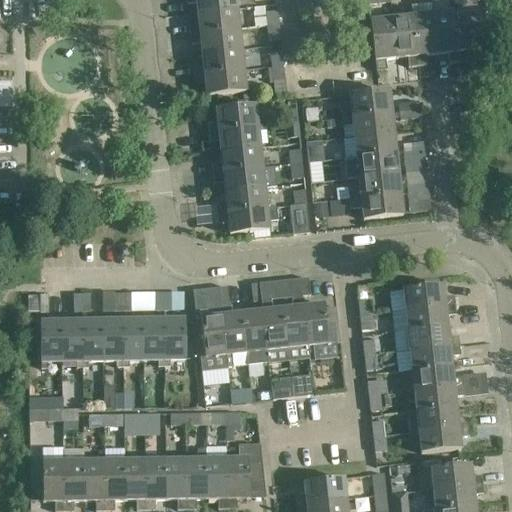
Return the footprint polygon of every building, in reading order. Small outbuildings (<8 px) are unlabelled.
[(197,16),(237,12),(235,0),(185,0),(186,6),(196,5),(197,16)] [(189,37),(239,32),(237,12),(197,16),(198,27),(188,28),(189,37)] [(474,12),(453,15),(458,64),(467,63),(466,53),(478,52),(474,12)] [(265,14),(267,29),(278,27),(277,13),(265,14)] [(458,64),(453,15),(432,17),(437,56),(447,55),(449,65),(458,64)] [(437,56),(432,17),(412,19),(417,69),(427,68),(426,58),(437,56)] [(417,69),(412,19),(392,21),(396,61),(407,60),(408,70),(417,69)] [(385,62),(396,61),(392,21),(370,24),(376,73),(386,72),(385,62)] [(278,27),(267,29),(269,43),(280,42),(278,27)] [(201,57),(241,52),(239,32),(189,37),(190,47),(200,46),(201,57)] [(194,78),(243,73),(241,52),(201,57),(202,67),(193,68),(194,78)] [(271,69),(283,68),(281,54),(270,55),(271,69)] [(283,68),(271,69),(273,84),(284,82),(283,68)] [(243,73),(194,78),(195,87),(205,86),(206,98),(245,94),(243,73)] [(341,113),(341,120),(391,115),(389,94),(349,98),(351,112),(341,113)] [(398,106),(399,114),(419,112),(418,104),(398,106)] [(207,126),(208,135),(257,130),(255,109),(215,113),(217,125),(207,126)] [(284,126),(285,126),(297,125),(296,111),(283,112),(284,126)] [(420,120),(419,112),(399,114),(400,123),(420,120)] [(393,135),(391,115),(341,120),(342,129),(352,127),(354,139),(393,135)] [(297,125),(285,126),(284,126),(286,141),(298,140),(297,125)] [(260,150),(257,130),(208,135),(209,145),(219,144),(220,154),(260,150)] [(346,161),(396,156),(393,135),(354,139),(355,153),(345,155),(346,161)] [(320,143),(305,145),(307,165),(323,163),(320,143)] [(403,147),(404,155),(423,153),(422,144),(403,147)] [(262,170),(260,150),(220,154),(221,166),(211,167),(212,176),(262,170)] [(287,153),(289,167),(301,166),(300,152),(287,153)] [(423,153),(404,155),(404,163),(424,161),(423,153)] [(398,176),(396,156),(346,161),(347,170),(357,169),(358,180),(398,176)] [(303,180),(301,166),(289,167),(290,182),(303,180)] [(224,195),(264,191),(262,170),(212,176),(213,186),(223,184),(224,195)] [(336,203),(349,202),(400,196),(398,176),(358,180),(360,192),(348,193),(347,189),(335,191),(336,203)] [(428,193),(427,185),(407,187),(408,195),(428,193)] [(217,216),(266,211),(264,191),(224,195),(226,206),(216,207),(217,216)] [(293,194),(294,207),(306,206),(304,192),(293,194)] [(429,201),(428,193),(408,195),(409,204),(429,201)] [(400,196),(349,202),(350,211),(362,210),(363,222),(402,218),(400,196)] [(306,206),(294,207),(294,208),(289,209),(292,238),(309,236),(306,206)] [(328,220),(327,206),(314,207),(315,221),(328,220)] [(217,216),(218,226),(228,225),(229,237),(269,232),(268,224),(277,223),(275,210),(266,211),(217,216)] [(300,282),(302,299),(310,298),(308,281),(300,282)] [(293,300),(302,299),(300,282),(291,283),(293,300)] [(259,286),(261,303),(269,303),(269,302),(267,285),(259,286)] [(261,303),(259,286),(250,287),(252,304),(261,303)] [(403,292),(405,313),(454,308),(453,299),(443,300),(442,288),(403,292)] [(230,306),(229,307),(227,290),(219,291),(220,302),(221,308),(230,307),(230,306)] [(209,292),(211,309),(221,308),(220,302),(219,291),(209,292)] [(163,313),(163,295),(154,296),(155,313),(163,313)] [(163,295),(163,313),(171,313),(171,295),(163,295)] [(114,314),(122,313),(122,296),(114,296),(114,314)] [(122,296),(122,313),(131,313),(130,296),(122,296)] [(48,315),(48,297),(39,297),(39,315),(48,315)] [(81,314),(81,297),(73,297),(73,314),(81,314)] [(90,297),(81,297),(81,314),(90,314),(90,297)] [(307,349),(303,309),(302,299),(293,300),(292,300),(293,311),(282,312),(287,351),(307,349)] [(269,303),(261,303),(262,314),(266,353),(287,351),(282,312),(271,313),(270,301),(269,302),(269,303)] [(358,303),(359,318),(370,317),(369,302),(358,303)] [(230,307),(221,308),(227,364),(232,363),(231,357),(246,356),(242,316),(231,317),(230,307)] [(324,307),(303,309),(307,349),(340,345),(336,310),(324,311),(324,307)] [(227,364),(221,308),(211,309),(212,319),(200,321),(201,326),(196,327),(201,374),(227,371),(227,364)] [(454,308),(405,313),(407,334),(447,329),(445,319),(455,317),(454,308)] [(242,316),(246,356),(266,353),(262,314),(242,316)] [(370,317),(359,318),(361,333),(372,332),(370,317)] [(164,369),(163,323),(143,324),(143,364),(157,363),(157,369),(164,369)] [(163,323),(164,369),(169,369),(169,363),(185,363),(184,323),(163,323)] [(102,364),(101,324),(81,325),(82,371),(88,371),(88,364),(102,364)] [(123,370),(122,324),(101,324),(102,364),(116,364),(116,370),(123,370)] [(143,364),(143,324),(122,324),(123,370),(129,370),(129,364),(143,364)] [(41,377),(61,377),(61,365),(60,325),(39,325),(39,329),(32,329),(32,369),(41,369),(41,371),(41,377)] [(82,371),(81,325),(60,325),(61,365),(77,365),(77,371),(82,371)] [(407,334),(409,354),(459,348),(458,339),(448,340),(447,329),(407,334)] [(362,344),(364,359),(375,358),(373,343),(362,344)] [(459,348),(409,354),(412,374),(451,369),(450,359),(460,358),(459,348)] [(375,358),(364,359),(365,374),(377,373),(375,358)] [(403,395),(414,394),(463,389),(462,379),(452,381),(451,369),(412,374),(401,375),(403,395)] [(483,375),(466,377),(468,396),(485,394),(483,375)] [(312,398),(310,378),(290,380),(293,400),(312,398)] [(290,380),(278,382),(281,402),(292,400),(290,380)] [(366,384),(368,399),(379,398),(379,396),(387,395),(385,382),(378,383),(366,384)] [(123,397),(114,397),(114,389),(103,389),(103,411),(124,411),(123,397)] [(463,389),(414,394),(416,414),(455,410),(454,399),(464,398),(463,389)] [(124,411),(132,411),(132,397),(123,397),(124,411)] [(389,397),(379,398),(368,399),(370,414),(381,413),(381,411),(391,410),(389,397)] [(51,412),(51,398),(30,398),(30,412),(47,412),(51,412)] [(241,398),(231,399),(231,407),(239,407),(242,406),(241,398)] [(416,414),(418,435),(468,429),(467,420),(457,421),(455,410),(416,414)] [(62,431),(63,431),(63,412),(51,412),(47,412),(47,424),(62,424),(62,431)] [(63,412),(63,431),(77,431),(77,424),(78,424),(78,412),(63,412)] [(169,428),(185,428),(185,416),(169,416),(169,428)] [(185,416),(185,428),(199,427),(199,416),(185,416)] [(211,427),(226,427),(225,416),(211,416),(211,427)] [(240,416),(225,416),(226,427),(241,427),(240,416)] [(103,429),(103,417),(87,418),(88,429),(103,429)] [(124,417),(103,417),(103,429),(124,429),(124,417)] [(129,429),(144,429),(144,417),(128,417),(129,429)] [(144,417),(144,429),(159,429),(159,417),(144,417)] [(371,425),(373,440),(384,439),(382,424),(371,425)] [(469,439),(468,429),(418,435),(421,456),(460,452),(459,440),(469,439)] [(384,439),(373,440),(374,455),(385,454),(384,439)] [(238,462),(226,462),(227,511),(236,511),(236,502),(248,502),(248,484),(263,484),(260,447),(238,448),(238,462)] [(185,463),(186,511),(195,511),(195,502),(207,502),(206,462),(205,451),(197,452),(197,462),(185,463)] [(226,462),(206,462),(207,502),(217,502),(217,511),(227,511),(226,462)] [(145,511),(145,463),(124,464),(125,478),(125,503),(136,503),(135,511),(145,511)] [(166,503),(165,474),(165,463),(145,463),(145,511),(154,511),(155,503),(166,503)] [(186,511),(185,463),(165,463),(165,474),(166,503),(176,503),(176,511),(186,511)] [(63,511),(64,502),(63,464),(42,465),(42,505),(54,504),(54,511),(63,511)] [(84,464),(63,464),(63,511),(73,511),(73,504),(84,504),(84,464)] [(104,511),(104,464),(84,464),(84,504),(95,504),(94,511),(104,511)] [(125,503),(125,478),(124,464),(104,464),(104,511),(113,511),(114,503),(125,503)] [(430,471),(432,492),(433,492),(482,487),(481,477),(471,479),(470,467),(430,471)] [(373,499),(385,497),(383,477),(371,478),(373,499)] [(296,507),(345,502),(343,481),(304,485),(305,497),(295,498),(296,507)] [(390,482),(391,497),(402,495),(401,481),(390,482)] [(432,492),(434,511),(437,511),(474,508),(473,497),(483,496),(482,487),(433,492),(432,492)] [(407,511),(405,495),(402,495),(391,497),(392,511),(407,511)] [(387,511),(385,497),(373,499),(374,511),(387,511)] [(346,511),(345,502),(296,507),(296,511),(346,511)]
